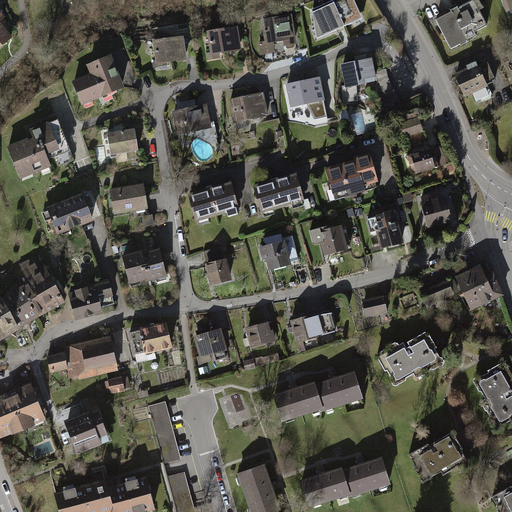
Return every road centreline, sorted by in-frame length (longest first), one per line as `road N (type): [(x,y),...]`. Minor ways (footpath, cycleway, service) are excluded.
road 1 (residential): [(437,83),(407,83),(393,53),(372,40),(247,81),(174,87),(156,98),(185,308)]
road 2 (residential): [(497,234),(377,277),(185,308)]
road 3 (residential): [(185,308),(64,327),(36,350),(3,362)]
road 4 (tertiary): [(509,193),(470,160),(437,83)]
road 5 (residential): [(222,511),(192,395)]
